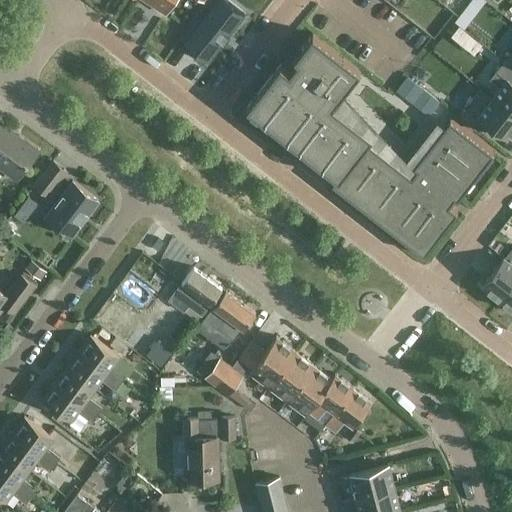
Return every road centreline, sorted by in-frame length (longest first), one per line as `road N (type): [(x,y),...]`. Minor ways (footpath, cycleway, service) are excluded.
road 1 (residential): [(207,115),(432,288)]
road 2 (residential): [(374,362),(147,196)]
road 3 (residential): [(3,391),(147,196)]
road 4 (residential): [(67,6),(207,115)]
road 5 (residential): [(147,196),(11,90)]
road 6 (residential): [(297,0),(207,115)]
road 7 (residential): [(443,437),(304,472)]
road 8 (residential): [(432,288),(511,187)]
